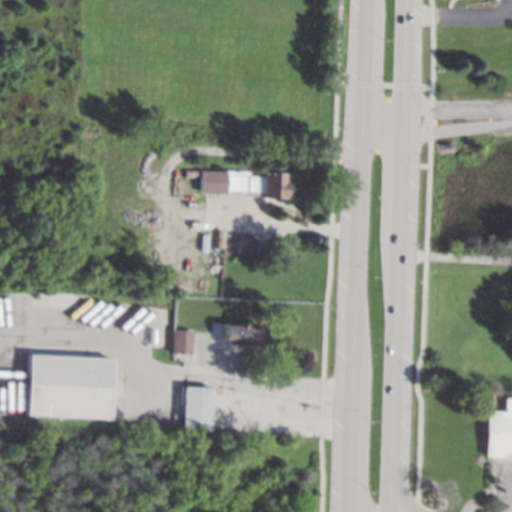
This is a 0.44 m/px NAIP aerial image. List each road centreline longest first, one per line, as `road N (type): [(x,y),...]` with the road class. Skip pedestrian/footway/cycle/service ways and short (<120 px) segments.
road 1 (primary): [(362,0),(344,511)]
road 2 (primary): [(389,511),(406,0)]
